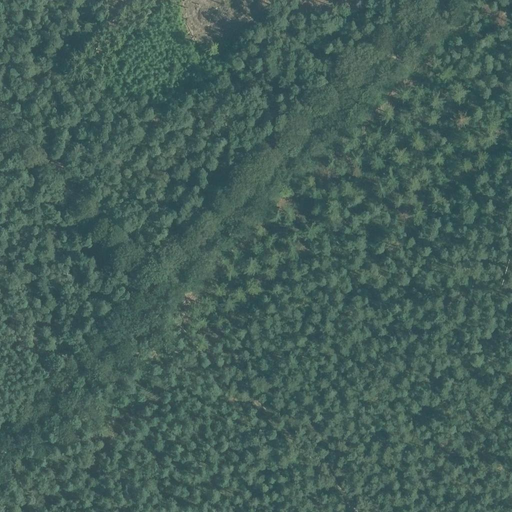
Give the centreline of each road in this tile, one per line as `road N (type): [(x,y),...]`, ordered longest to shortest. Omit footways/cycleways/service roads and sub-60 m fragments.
road 1 (track): [(0,454),(450,0)]
road 2 (track): [(153,300),(358,511)]
